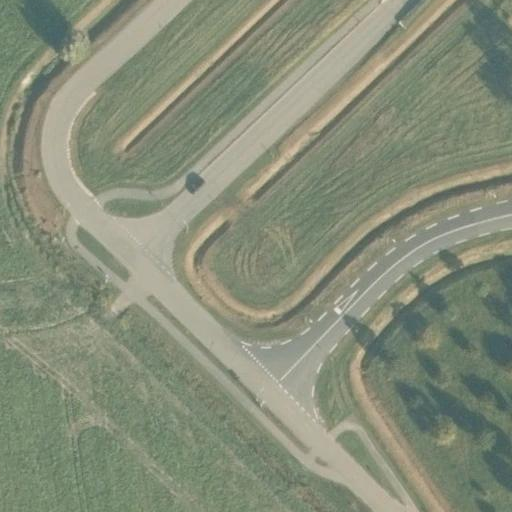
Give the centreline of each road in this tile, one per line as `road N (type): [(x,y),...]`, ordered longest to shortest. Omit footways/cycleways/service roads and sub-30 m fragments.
road 1 (tertiary): [(133,258),(404,0)]
road 2 (unclassified): [(133,258),(68,192),(54,165),(53,136),(66,102),(173,0)]
road 3 (tertiary): [(511,216),(405,254),(268,392)]
road 4 (tertiary): [(268,392),(133,258)]
road 5 (tertiary): [(388,511),(268,392)]
